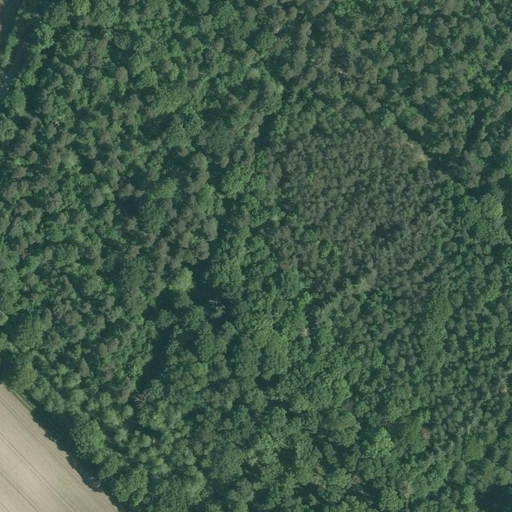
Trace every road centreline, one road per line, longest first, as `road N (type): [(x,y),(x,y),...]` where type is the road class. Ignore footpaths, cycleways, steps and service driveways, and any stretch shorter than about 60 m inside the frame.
road 1 (track): [(24,114),(44,123),(415,511)]
road 2 (track): [(275,0),(511,242)]
road 3 (track): [(0,166),(77,0)]
